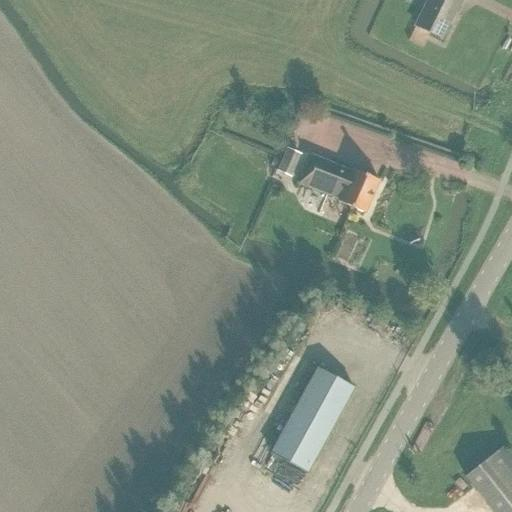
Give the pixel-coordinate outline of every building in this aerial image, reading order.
[(428,0),(415,26),(441,39),(460,0),(428,0)] [(287,148),(277,170),(291,176),(301,155),(287,148)] [(353,170),(352,172),(310,154),(298,181),(340,200),(339,202),(365,213),(379,181),(353,170)] [(327,339),(332,330),(309,319),(304,329),(327,339)] [(306,473),(353,388),(317,368),(271,453),(306,473)] [(462,476),(491,511),(511,511),(511,459),(500,445),(462,476)] [(200,511),(204,507),(188,494),(174,511),(200,511)]
